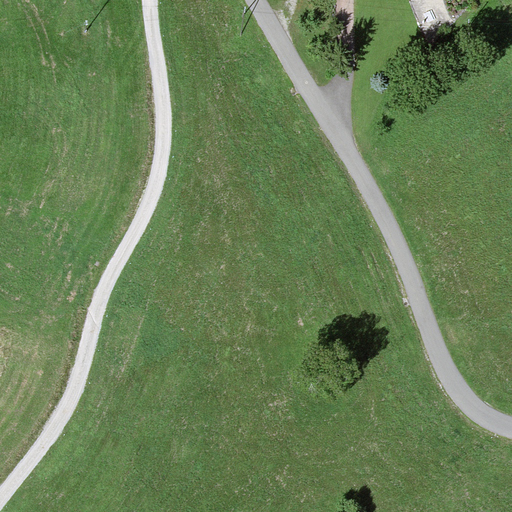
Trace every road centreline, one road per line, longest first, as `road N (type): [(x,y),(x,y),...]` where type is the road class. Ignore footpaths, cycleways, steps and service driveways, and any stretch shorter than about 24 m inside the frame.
road 1 (track): [(0,496),(52,429),(101,284),(154,194),(161,100),(147,0)]
road 2 (unclassified): [(253,0),(373,201),(444,378),(470,411),(511,430)]
